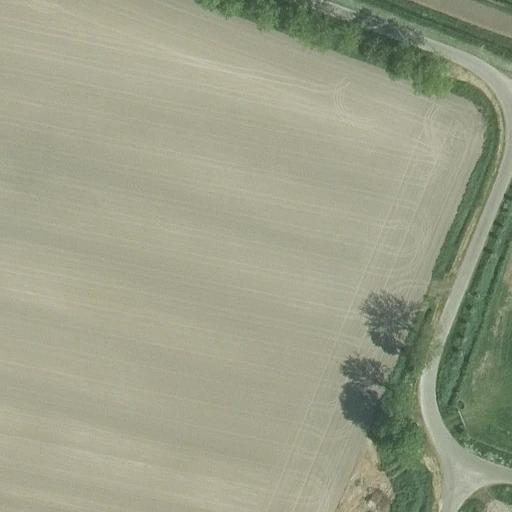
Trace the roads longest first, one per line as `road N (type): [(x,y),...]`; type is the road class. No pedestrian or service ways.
road 1 (unclassified): [(473,465),(439,437),(426,379),(511,148)]
road 2 (unclassified): [(511,113),(502,88),(471,60),(305,0)]
